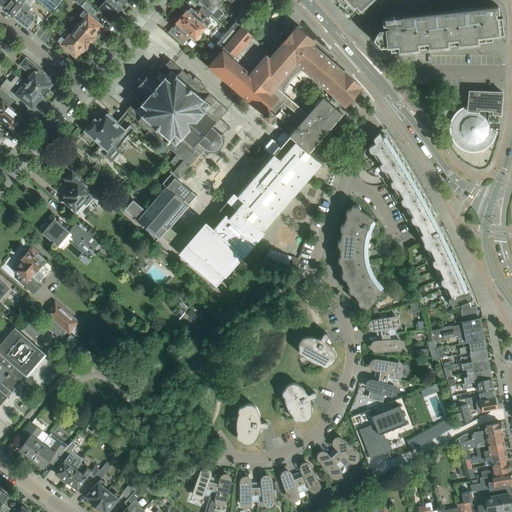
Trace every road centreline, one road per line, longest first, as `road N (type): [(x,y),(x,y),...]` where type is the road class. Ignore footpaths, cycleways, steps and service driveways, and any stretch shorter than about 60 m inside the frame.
road 1 (residential): [(229,455),(267,457),(296,447),(341,395),(349,337),(313,263),(345,179)]
road 2 (tertiary): [(397,106),(306,0)]
road 3 (tertiary): [(490,207),(450,178),(397,106)]
road 4 (residential): [(0,181),(84,88)]
